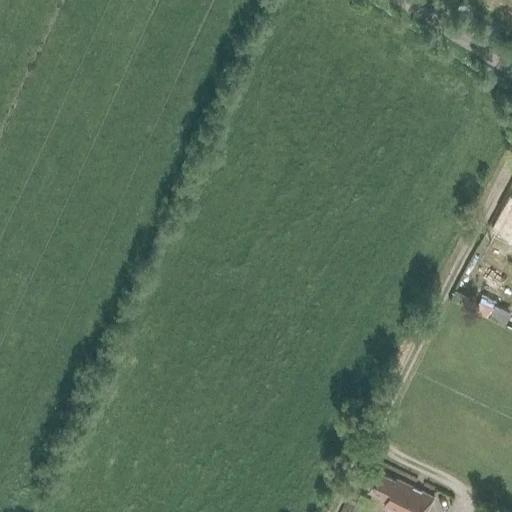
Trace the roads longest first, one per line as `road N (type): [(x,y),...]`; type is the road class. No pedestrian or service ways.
road 1 (track): [(511,169),(335,511)]
road 2 (track): [(511,75),(398,0)]
